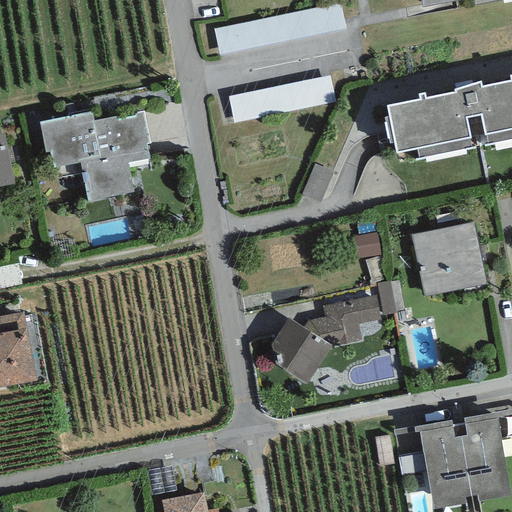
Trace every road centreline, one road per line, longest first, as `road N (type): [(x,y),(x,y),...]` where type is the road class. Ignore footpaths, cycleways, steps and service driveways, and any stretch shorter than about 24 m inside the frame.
road 1 (residential): [(177,0),(257,439)]
road 2 (residential): [(0,491),(257,439)]
road 3 (residential): [(257,439),(511,383)]
